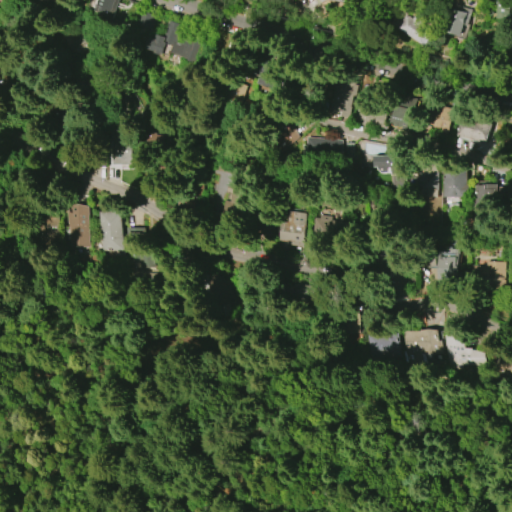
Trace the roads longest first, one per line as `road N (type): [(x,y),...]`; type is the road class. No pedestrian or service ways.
road 1 (residential): [(511,339),(456,310),(356,299),(313,275),(204,254),(159,217),(0,135)]
road 2 (residential): [(503,511),(492,480),(457,448),(301,412),(269,415),(181,474)]
road 3 (residential): [(511,93),(426,83),(178,0)]
road 4 (track): [(0,410),(33,382),(71,367),(87,373),(99,404),(101,511),(162,508),(181,474)]
road 5 (residential): [(511,165),(328,126),(314,110),(317,52)]
